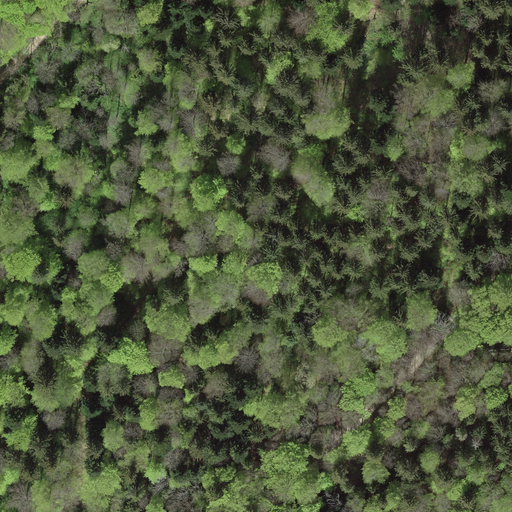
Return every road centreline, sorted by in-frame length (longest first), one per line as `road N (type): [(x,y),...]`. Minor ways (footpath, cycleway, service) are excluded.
road 1 (track): [(335,0),(285,46),(235,110),(140,304),(82,367),(81,511)]
road 2 (track): [(262,511),(414,365),(511,241)]
